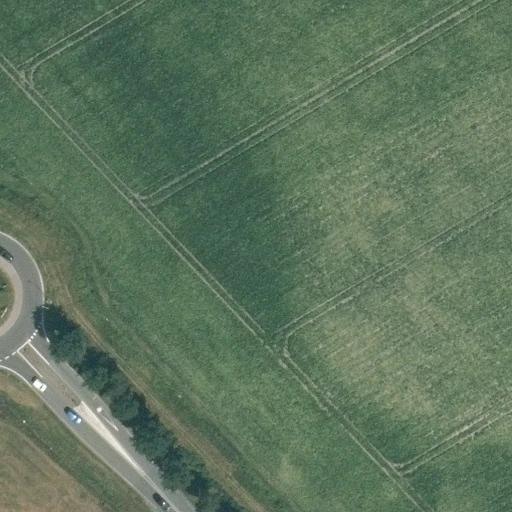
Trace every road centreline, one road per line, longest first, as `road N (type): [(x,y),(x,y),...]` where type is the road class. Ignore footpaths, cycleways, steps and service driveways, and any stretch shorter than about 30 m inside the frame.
road 1 (primary): [(182,511),(98,422)]
road 2 (primary): [(6,347),(63,408),(98,422)]
road 3 (primary): [(98,422),(83,392),(23,329)]
